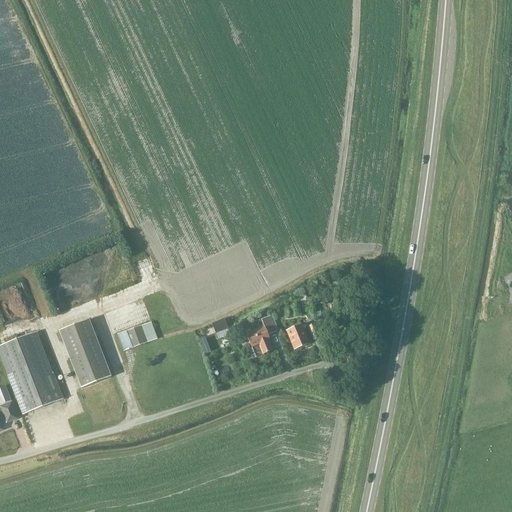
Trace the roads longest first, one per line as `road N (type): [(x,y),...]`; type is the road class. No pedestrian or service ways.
road 1 (unclassified): [(333,362),(0,461)]
road 2 (primary): [(365,511),(423,209)]
road 3 (primary): [(423,209),(439,153),(459,0)]
road 4 (primary): [(440,0),(423,209)]
